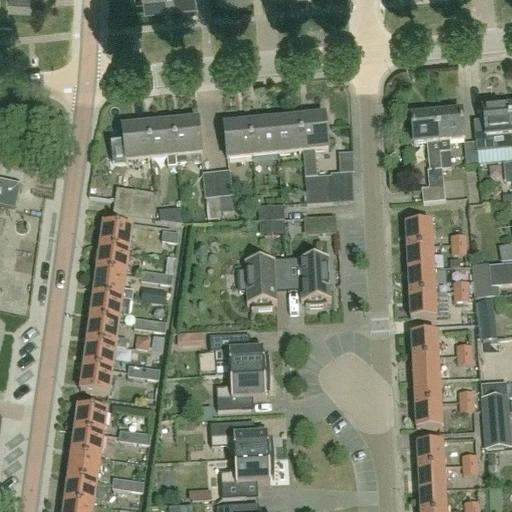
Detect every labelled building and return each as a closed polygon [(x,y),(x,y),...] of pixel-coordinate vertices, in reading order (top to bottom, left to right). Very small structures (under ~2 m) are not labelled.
[(9,0),(9,8),(31,9),(31,0),(9,0)] [(511,140),(509,111),(484,114),(487,142),(500,141),(502,166),(511,164),(511,147),(511,140)] [(451,173),(450,156),(450,146),(464,145),(461,116),(436,119),(441,174),(451,173)] [(428,175),(429,184),(430,192),(423,193),(423,194),(422,194),(423,208),(444,206),(441,174),(436,119),(413,121),(416,149),(427,148),(430,175),(428,175)] [(326,121),(301,123),(304,156),(305,181),(318,181),(316,155),(329,154),(326,121)] [(301,123),(276,126),(279,159),(304,156),(301,123)] [(187,167),(186,159),(202,157),(199,125),(173,128),(176,160),(177,168),(187,167)] [(255,161),(279,159),(276,126),(251,128),(255,161)] [(151,163),(176,160),(173,128),(148,130),(151,163)] [(228,164),(255,161),(251,128),(224,131),(228,164)] [(113,150),(114,167),(151,163),(148,130),(124,133),(125,149),(113,150)] [(230,175),(217,176),(221,215),(234,213),(230,175)] [(222,222),(221,217),(221,215),(217,176),(203,178),(208,223),(222,222)] [(306,197),(332,195),(331,180),(318,181),(305,181),(306,197)] [(22,188),(0,183),(0,211),(16,215),(22,188)] [(117,191),(115,206),(153,211),(155,197),(117,191)] [(332,195),(306,197),(307,209),(332,208),(332,195)] [(151,224),(153,211),(115,206),(113,219),(151,224)] [(258,211),(258,225),(285,224),(284,210),(258,211)] [(342,247),(342,226),(319,226),(318,246),(342,247)] [(100,252),(129,255),(132,232),(103,227),(100,252)] [(406,229),(407,253),(433,252),(432,228),(406,229)] [(179,238),(163,236),(161,246),(178,249),(179,238)] [(451,250),(466,250),(465,240),(451,241),(451,250)] [(451,260),(466,259),(466,250),(451,250),(451,260)] [(96,275),(125,279),(129,255),(100,252),(96,275)] [(434,275),(433,252),(407,253),(408,276),(434,275)] [(327,263),(287,265),(288,288),(301,288),(302,305),(300,305),(300,307),(306,307),(306,309),(305,309),(305,310),(309,311),(314,311),(318,311),(322,310),(326,309),(326,308),(323,308),(323,306),(329,306),(329,305),(328,305),(326,269),(327,269),(327,263)] [(245,267),(245,272),(238,273),(238,274),(245,274),(245,275),(238,275),(239,297),(247,296),(247,308),(246,308),(246,310),(252,309),(252,313),(251,313),(251,314),(271,313),(271,308),(277,308),(276,307),(275,307),(274,288),(288,288),(287,265),(245,267)] [(93,299),(122,303),(125,279),(96,275),(93,299)] [(435,299),(434,275),(408,276),(409,300),(435,299)] [(156,289),(157,278),(142,276),(141,286),(156,289)] [(173,280),(157,278),(156,289),(172,291),(173,280)] [(454,297),(468,296),(468,287),(453,288),(454,297)] [(500,299),(511,297),(511,289),(499,291),(500,299)] [(468,296),(454,297),(454,307),(463,306),(469,306),(468,296)] [(90,323),(119,327),(122,303),(93,299),(90,323)] [(436,322),(435,299),(409,300),(410,323),(436,322)] [(120,344),(116,343),(119,327),(90,323),(86,347),(115,350),(125,351),(126,343),(121,342),(120,344)] [(136,323),(134,334),(149,336),(151,325),(136,323)] [(151,325),(149,336),(165,338),(167,328),(151,325)] [(412,363),(439,361),(438,338),(411,339),(412,363)] [(215,356),(215,368),(222,368),(230,372),(230,380),(269,377),(269,371),(268,364),(267,358),(266,358),(266,359),(263,359),(263,353),(262,353),(262,354),(238,355),(237,340),(210,341),(211,356),(215,356)] [(162,358),(164,343),(154,341),(152,356),(162,358)] [(115,350),(86,347),(83,370),(112,374),(115,350)] [(471,350),(456,351),(457,360),(471,360),(471,350)] [(471,360),(457,360),(457,370),(472,369),(471,360)] [(413,386),(440,385),(439,361),(412,363),(413,386)] [(112,374),(83,370),(80,394),(108,399),(112,374)] [(128,382),(143,384),(144,373),(129,371),(128,382)] [(160,375),(144,373),(143,384),(159,386),(160,375)] [(270,384),(269,377),(230,380),(231,389),(224,393),(216,393),(217,416),(241,415),(241,403),(265,402),(265,403),(266,403),(266,396),(268,396),(268,397),(269,397),(270,391),(270,384)] [(414,410),(441,408),(440,385),(413,386),(414,410)] [(459,407),(474,406),(474,397),(459,397),(459,407)] [(482,403),(484,438),(485,453),(511,452),(508,402),(482,403)] [(460,416),(475,415),(475,414),(474,406),(459,407),(460,416)] [(415,433),(442,432),(441,408),(414,410),(415,433)] [(78,412),(75,435),(104,439),(107,417),(78,412)] [(235,465),(267,463),(274,462),(273,456),(273,449),(272,442),(270,442),(271,444),(268,444),(267,437),(266,437),(266,439),(242,440),(242,428),(210,430),(211,453),(227,452),(234,455),(235,465)] [(75,435),(72,459),(101,463),(104,439),(75,435)] [(134,448),(135,438),(120,436),(119,446),(134,448)] [(150,451),(151,440),(135,438),(134,448),(150,451)] [(445,471),(444,448),(417,449),(418,473),(445,471)] [(97,487),(101,463),(72,459),(68,483),(97,487)] [(477,470),(477,460),(462,461),(462,470),(477,470)] [(274,462),(267,463),(235,465),(235,473),(228,478),(220,478),(222,504),(246,503),(245,488),(269,487),(269,488),(270,488),(270,481),(272,481),(273,482),(274,482),(274,476),(274,469),(274,462)] [(477,470),(462,470),(463,480),(477,479),(477,470)] [(418,473),(419,496),(446,495),(445,471),(418,473)] [(68,483),(65,507),(94,510),(97,487),(68,483)] [(112,494),(127,496),(129,485),(114,483),(112,494)] [(143,498),(145,487),(129,485),(127,496),(143,498)] [(211,495),(189,496),(189,506),(211,504),(211,495)] [(419,496),(420,511),(446,511),(446,495),(419,496)]
